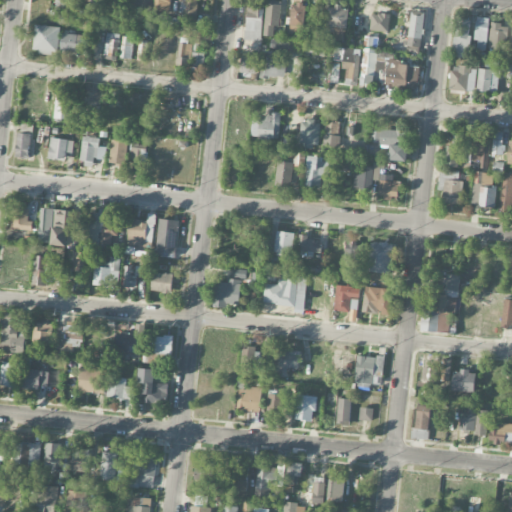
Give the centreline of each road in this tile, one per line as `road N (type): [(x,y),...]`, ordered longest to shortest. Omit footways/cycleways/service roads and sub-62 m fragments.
road 1 (residential): [(230,0),(170,511)]
road 2 (residential): [(443,0),(386,511)]
road 3 (residential): [(511,234),(0,180)]
road 4 (residential): [(511,350),(0,297)]
road 5 (residential): [(511,465),(0,414)]
road 6 (residential): [(511,116),(0,65)]
road 7 (residential): [(15,0),(0,132)]
